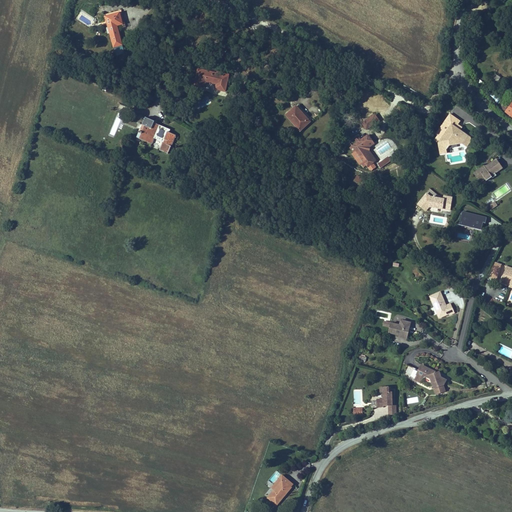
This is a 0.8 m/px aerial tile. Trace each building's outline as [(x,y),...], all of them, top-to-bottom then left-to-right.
[(105,14),(106,17),(120,13),(122,24),(117,25),(118,29),(126,27),(121,10),(105,14)] [(110,33),(114,47),(122,45),(118,29),(117,25),(122,24),(120,13),(106,17),(109,27),(110,33)] [(115,48),(116,55),(124,53),(122,46),(115,48)] [(208,71),(205,81),(217,84),(215,89),(225,91),(229,76),(208,71)] [(500,78),(495,75),(491,80),(497,84),(500,78)] [(490,95),(497,103),(500,100),(493,92),(490,95)] [(502,103),(499,109),(511,118),(511,104),(509,108),(502,103)] [(308,120),(310,118),(298,105),(296,107),(308,120)] [(296,107),(286,115),(300,131),(304,127),(303,125),(308,120),(296,107)] [(445,151),(451,150),(450,143),(462,141),(461,136),(471,143),(475,138),(474,135),(463,127),(465,124),(461,122),(464,118),(454,112),(447,122),(447,124),(445,124),(440,132),(442,133),(438,138),(443,141),(445,151)] [(365,122),(368,125),(371,123),(372,125),(379,120),(375,115),(365,122)] [(115,117),(110,135),(115,136),(120,118),(115,117)] [(146,117),(142,125),(144,126),(142,132),(140,131),(137,137),(139,138),(139,139),(152,144),(154,138),(163,142),(162,145),(163,146),(161,151),(168,154),(173,142),(171,141),(174,134),(158,128),(158,129),(152,127),(153,126),(155,121),(146,117)] [(364,162),(362,164),(364,167),(367,165),(368,167),(373,162),(364,150),(365,149),(365,147),(365,146),(372,141),(368,135),(353,146),(356,151),(364,162)] [(378,164),(381,168),(391,161),(388,157),(378,164)] [(509,168),(502,160),(495,165),(496,166),(493,169),(491,166),(481,174),(487,182),(492,179),(492,180),(498,176),(499,178),(503,175),(501,173),(509,168)] [(443,196),(430,193),(426,191),(416,203),(426,211),(430,205),(433,206),(432,210),(437,211),(438,207),(441,207),(441,208),(450,210),(453,195),(444,193),(443,196)] [(487,216),(463,210),(460,223),(482,228),(484,220),(486,221),(487,216)] [(511,266),(507,265),(501,281),(509,284),(509,286),(511,287),(511,266)] [(445,293),(436,297),(441,308),(444,307),(447,314),(444,315),(446,319),(456,314),(457,316),(461,314),(456,304),(452,306),(445,293)] [(395,330),(393,335),(404,338),(404,336),(412,338),(414,328),(405,326),(405,328),(396,325),(395,330)] [(431,371),(425,368),(419,380),(425,384),(427,380),(431,377),(436,379),(439,389),(449,386),(451,380),(447,378),(442,380),(441,375),(441,372),(433,370),(431,371)] [(451,380),(449,386),(454,388),(457,383),(451,380)] [(377,398),(377,406),(389,405),(393,405),(392,390),(389,390),(389,385),(380,386),(380,391),(383,391),(384,398),(377,398)] [(393,405),(389,405),(389,414),(397,413),(396,405),(393,405)] [(277,505),(281,500),(280,499),(284,495),(284,496),(291,487),(294,484),(282,475),(280,478),(283,480),(274,490),(268,498),(277,505)] [(271,488),(274,490),(283,480),(280,478),(271,488)]
